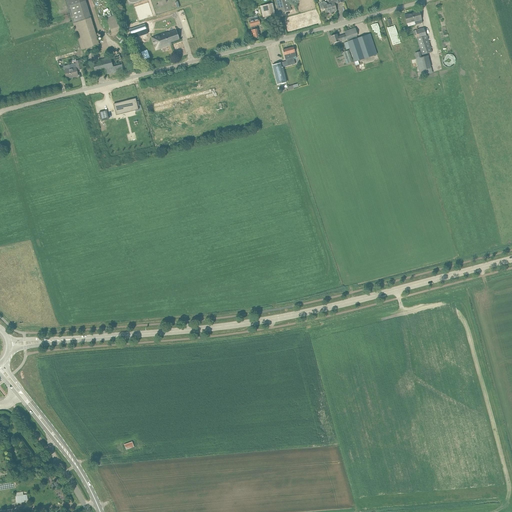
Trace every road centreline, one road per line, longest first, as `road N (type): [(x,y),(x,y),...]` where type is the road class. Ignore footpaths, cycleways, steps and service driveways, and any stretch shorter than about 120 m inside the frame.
road 1 (secondary): [(51,341),(324,309),(511,258)]
road 2 (unclassified): [(0,111),(424,0)]
